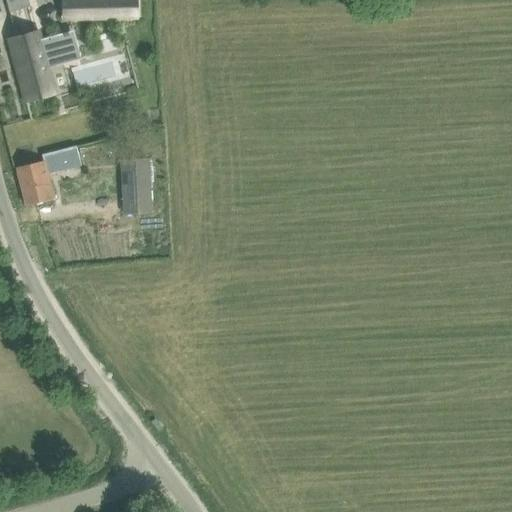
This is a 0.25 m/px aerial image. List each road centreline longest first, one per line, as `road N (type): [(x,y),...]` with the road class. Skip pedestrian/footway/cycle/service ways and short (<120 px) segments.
road 1 (unclassified): [(160,472),(59,331),(0,199)]
road 2 (unclassified): [(38,511),(160,472)]
